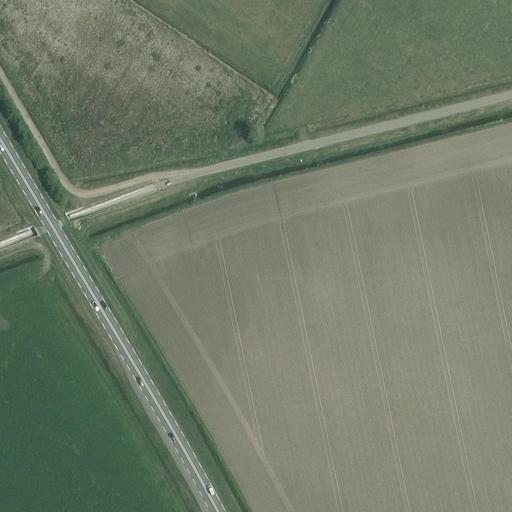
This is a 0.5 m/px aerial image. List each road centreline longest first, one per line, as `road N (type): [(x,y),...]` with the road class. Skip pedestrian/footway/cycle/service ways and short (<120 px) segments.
road 1 (unclassified): [(0,246),(203,171),(511,94)]
road 2 (primary): [(217,511),(0,139)]
road 3 (track): [(184,178),(161,174),(81,194),(65,189),(0,79)]
